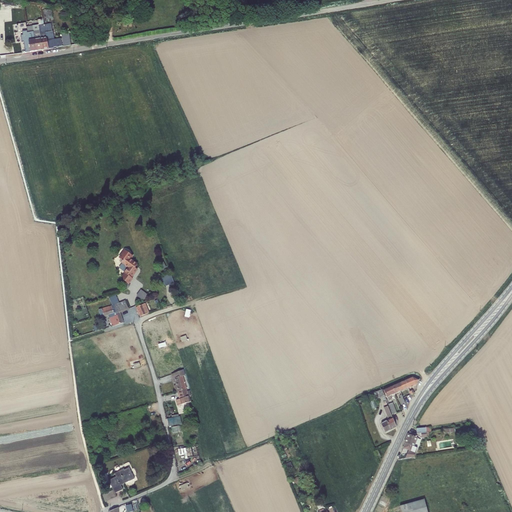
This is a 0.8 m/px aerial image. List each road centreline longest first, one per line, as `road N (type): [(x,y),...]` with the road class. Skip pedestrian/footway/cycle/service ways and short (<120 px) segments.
road 1 (residential): [(0,60),(263,20)]
road 2 (tertiary): [(366,511),(424,392),(511,291)]
road 3 (unclassified): [(137,323),(174,467),(163,485),(105,511)]
road 4 (unclassified): [(263,20),(392,0)]
